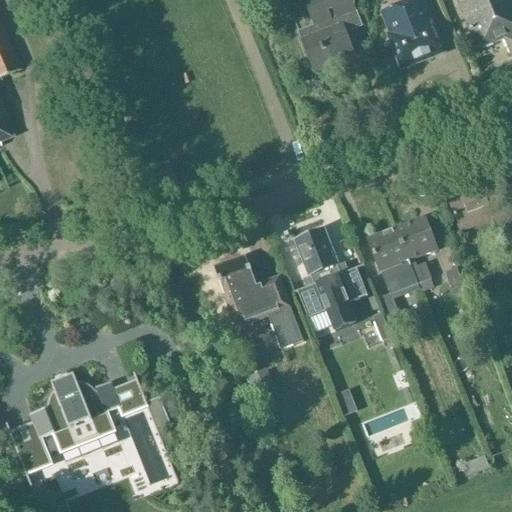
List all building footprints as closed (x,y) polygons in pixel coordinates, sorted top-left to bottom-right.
[(347,36),(363,29),(351,0),(303,0),(318,36),(302,42),(314,72),(355,56),(347,36)] [(511,58),(511,0),(458,0),(478,50),(493,44),(493,45),(505,41),(511,58)] [(430,22),(423,1),(384,16),(396,48),(393,49),(402,70),(405,68),(407,70),(415,67),(415,65),(444,54),(431,21),(430,22)] [(0,147),(0,145),(14,139),(0,105),(0,81),(20,72),(0,27),(0,148),(0,147)] [(164,189),(178,185),(172,166),(170,166),(169,163),(158,166),(159,170),(158,171),(164,189)] [(493,178),(447,195),(458,226),(473,221),(475,228),(484,241),(495,237),(496,241),(511,235),(511,220),(510,216),(507,217),(493,178)] [(435,290),(431,281),(425,266),(417,269),(414,262),(437,253),(425,221),(397,232),(420,290),(422,295),(435,290)] [(389,323),(400,318),(393,301),(420,290),(397,232),(369,243),(390,296),(380,300),(389,323)] [(309,278),(310,277),(315,288),(298,295),(308,321),(328,313),(335,333),(356,325),(348,305),(367,298),(357,272),(341,278),(336,267),(338,267),(324,233),(296,244),(309,278)] [(257,288),(246,259),(214,270),(237,331),(271,318),(283,352),(304,344),(280,280),(257,288)] [(455,298),(466,293),(457,270),(446,275),(455,298)] [(393,340),(383,314),(374,318),(384,343),(393,340)] [(278,396),(267,370),(248,378),(259,404),(278,396)] [(34,424),(10,434),(21,464),(26,477),(52,467),(47,454),(42,441),(54,436),(63,458),(116,436),(107,414),(145,400),(138,383),(114,392),(111,385),(97,391),(98,393),(97,394),(92,389),(90,384),(87,386),(77,383),(74,375),(68,377),(68,376),(56,381),(57,382),(51,384),(55,392),(49,401),(46,402),(48,407),(48,413),(47,414),(45,411),(31,417),(34,424)] [(159,401),(147,406),(157,432),(170,427),(159,401)]
